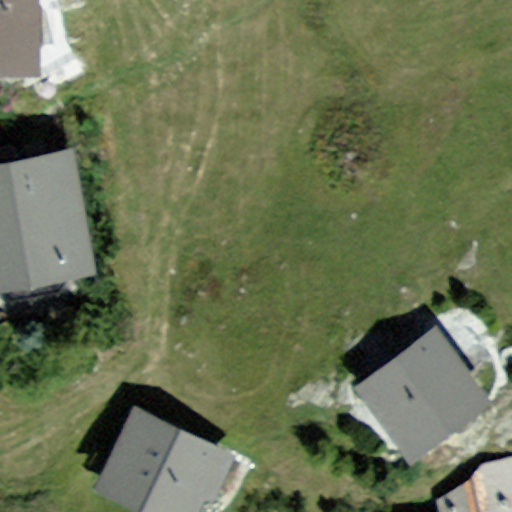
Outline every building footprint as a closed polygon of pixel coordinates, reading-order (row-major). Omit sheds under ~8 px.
[(26,0),(0,0),(0,67),(28,67),(26,0)] [(65,164),(0,176),(0,281),(84,266),(65,164)] [(436,340),(367,391),(413,453),(482,402),(436,340)] [(224,457),(136,416),(103,486),(160,511),(182,511),(196,484),(209,490),(224,457)] [(511,511),(511,464),(489,470),(480,487),(445,504),(446,511),(511,511)]
